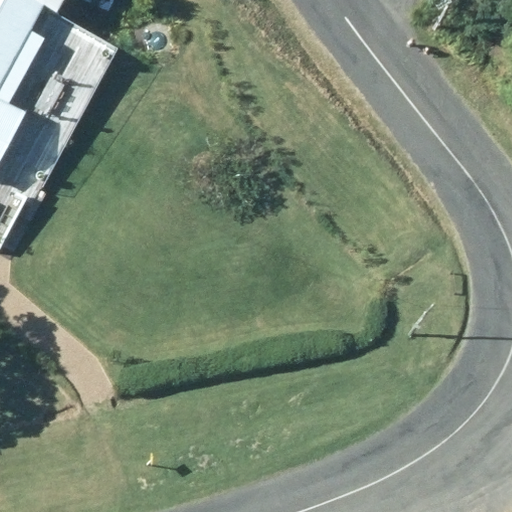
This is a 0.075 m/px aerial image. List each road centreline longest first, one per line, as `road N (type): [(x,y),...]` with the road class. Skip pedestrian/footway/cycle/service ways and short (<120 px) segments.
road 1 (unclassified): [(511,298),(481,182),(345,0)]
road 2 (unclassified): [(296,511),(409,477),(484,426),(511,370)]
